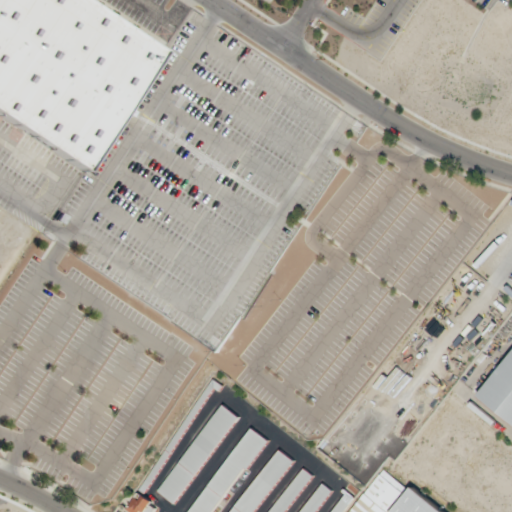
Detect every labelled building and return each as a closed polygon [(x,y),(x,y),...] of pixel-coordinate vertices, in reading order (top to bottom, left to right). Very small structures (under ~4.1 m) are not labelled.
[(86,174),(0,116),(0,0),(85,0),(167,54),(86,174)] [(511,356),(481,396),(511,420),(511,356)] [(239,417),(223,405),(158,491),(175,503),(239,417)] [(191,511),(215,511),(265,437),(249,426),(191,511)] [(254,511),(294,461),(280,450),(231,511),(254,511)] [(284,511),(313,476),(304,468),(269,511),(284,511)] [(347,511),(389,511),(407,488),(380,468),(347,511)] [(315,511),(332,491),(323,483),(300,511),(315,511)] [(446,511),(412,487),(394,511),(446,511)] [(126,507),(132,511),(155,511),(159,508),(140,491),(126,507)] [(329,511),(342,511),(354,497),(346,491),(329,511)]
